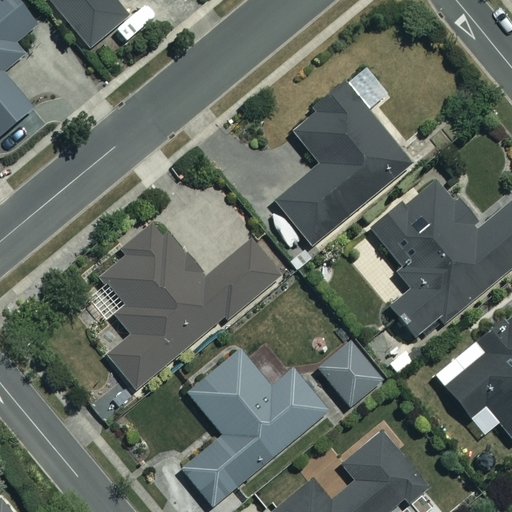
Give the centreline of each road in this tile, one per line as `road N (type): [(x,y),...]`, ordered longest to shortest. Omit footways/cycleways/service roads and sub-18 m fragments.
road 1 (residential): [(0,242),(292,0)]
road 2 (residential): [(105,511),(0,383)]
